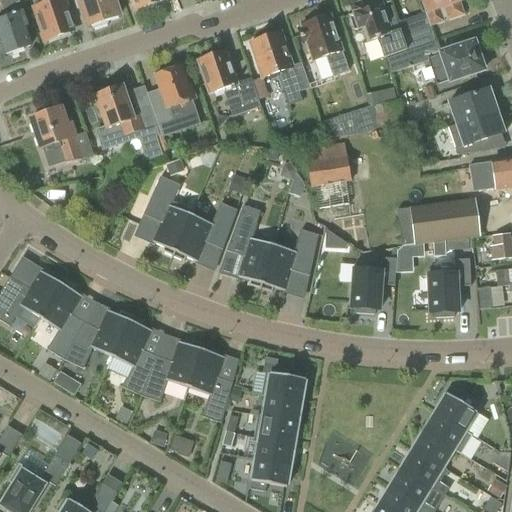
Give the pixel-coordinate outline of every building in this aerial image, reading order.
[(24,28),(27,27),(22,13),(19,14),(15,5),(22,2),(21,0),(0,0),(0,5),(5,19),(0,20),(0,39),(6,56),(10,55),(11,58),(20,55),(19,52),(31,48),(24,28)] [(33,0),(44,31),(41,32),(45,43),(49,41),(50,44),(62,40),(61,37),(73,33),(66,14),(69,13),(64,0),(33,0)] [(120,17),(114,0),(78,0),(88,28),(94,26),(99,28),(104,26),(106,22),(120,17)] [(130,0),(134,12),(141,10),(145,12),(151,10),(153,6),(167,1),(166,0),(130,0)] [(422,0),(424,2),(419,4),(423,15),(427,13),(432,27),(444,23),(439,10),(444,8),(449,21),(464,16),(459,3),(460,2),(459,0),(422,0)] [(400,32),(391,36),(381,7),(368,11),(365,3),(351,8),(354,16),(349,18),(354,33),(363,30),(368,44),(375,42),(382,60),(407,51),(402,36),(400,32)] [(302,28),(303,30),(298,31),(303,46),(307,44),(313,63),(327,58),(333,78),(348,73),(330,18),(316,23),(311,21),(306,23),(304,27),(302,28)] [(402,36),(407,51),(426,45),(421,29),(402,36)] [(255,40),(253,44),(251,45),(263,80),(277,75),(288,107),(302,102),(299,94),(310,90),(301,64),(291,67),(280,35),(264,40),(263,37),(255,40)] [(474,44),(428,60),(437,86),(450,82),(450,83),(483,73),(480,64),(484,62),(480,50),(476,51),(474,44)] [(385,60),(390,75),(411,68),(406,53),(385,60)] [(223,92),(231,118),(260,108),(250,79),(234,84),(224,54),(214,58),(211,55),(201,59),(202,62),(199,63),(211,96),(223,92)] [(144,88),(143,88),(159,136),(161,136),(158,127),(172,122),(168,111),(178,108),(186,130),(200,125),(197,118),(201,116),(191,87),(188,89),(181,69),(171,73),(167,71),(160,74),(157,77),(156,78),(161,92),(147,97),(144,88)] [(159,136),(143,88),(129,93),(135,111),(130,113),(122,89),(96,98),(106,127),(95,131),(102,152),(138,140),(146,163),(162,157),(155,137),(159,136)] [(370,95),(373,107),(395,102),(392,90),(370,95)] [(448,128),(449,130),(497,113),(490,91),(449,105),(455,126),(448,128)] [(373,107),(372,107),(380,131),(403,124),(398,104),(374,110),(373,107)] [(380,131),(372,107),(359,111),(359,112),(339,119),(344,137),(348,138),(358,135),(358,136),(379,129),(379,131),(380,131)] [(45,113),(36,117),(36,119),(31,121),(41,151),(53,147),(55,153),(61,151),(66,165),(95,160),(87,136),(75,140),(71,126),(67,128),(61,111),(46,116),(45,113)] [(497,113),(449,130),(458,158),(492,152),(488,140),(504,135),(497,113)] [(343,144),(306,151),(312,187),(308,188),(314,223),(353,217),(348,182),(349,182),(343,144)] [(471,184),(493,180),(495,192),(511,189),(511,160),(491,164),(491,163),(468,167),(468,168),(469,176),(471,184)] [(280,178),(292,182),(295,172),(290,164),(287,166),(283,165),(280,178)] [(292,182),(288,195),(301,198),(304,187),(295,172),(292,182)] [(228,191),(244,196),(249,182),(233,176),(228,191)] [(161,254),(173,259),(194,212),(192,212),(192,213),(173,204),(180,188),(160,179),(143,217),(161,225),(153,245),(163,250),(161,254)] [(396,211),(401,248),(423,246),(479,238),(475,201),(396,211)] [(194,212),(173,259),(184,264),(186,260),(197,264),(205,246),(222,252),(237,213),(220,206),(211,226),(191,218),(194,212)] [(248,288),(260,291),(273,247),(272,246),(272,248),(252,242),(260,214),(243,208),(226,254),(244,260),(238,280),(250,283),(248,288)] [(344,242),(326,230),(325,241),(344,242)] [(273,247),(260,291),(272,295),(273,290),(284,294),(291,273),(309,279),(321,239),(300,232),(294,254),(273,248),(274,247),(273,247)] [(509,235),(492,237),(493,247),(489,248),(491,262),(511,259),(511,258),(511,251),(511,250),(511,240),(510,241),(509,235)] [(401,248),(397,252),(396,261),(395,275),(412,274),(412,259),(423,259),(423,246),(401,248)] [(354,266),(353,271),(351,310),(355,310),(355,315),(374,316),(375,312),(379,312),(381,287),(394,288),(396,261),(381,260),(381,268),(354,266)] [(458,314),(457,289),(470,288),(469,261),(454,262),(454,270),(428,271),(428,276),(430,315),(434,315),(434,320),(454,319),(454,314),(458,314)] [(511,293),(511,280),(509,281),(508,271),(495,273),(497,288),(509,287),(510,293),(511,293)] [(0,295),(0,323),(9,329),(15,319),(33,330),(39,321),(40,321),(64,281),(63,282),(53,276),(51,280),(44,276),(41,274),(29,292),(9,280),(0,295)] [(64,281),(40,321),(59,333),(47,352),(62,362),(84,326),(71,317),(82,299),(72,293),(74,289),(64,283),(65,282),(64,281)] [(491,309),(490,290),(477,291),(479,310),(491,309)] [(111,361),(112,361),(132,318),(131,317),(131,318),(120,314),(118,318),(107,313),(98,332),(84,326),(62,362),(64,363),(83,371),(92,351),(112,360),(111,361)] [(123,390),(141,399),(157,360),(142,353),(151,333),(140,328),(143,324),(132,319),(133,318),(132,318),(112,361),(113,361),(113,360),(132,369),(123,390)] [(187,392),(188,392),(203,348),(191,344),(190,348),(178,345),(171,365),(157,360),(141,399),(160,405),(167,383),(187,390),(187,392)] [(203,348),(188,392),(189,391),(209,398),(201,419),(221,426),(234,386),(217,381),(224,360),(213,356),(215,352),(203,348)] [(265,375),(261,397),(301,404),(306,374),(270,368),(269,375),(265,375)] [(53,384),(73,397),(80,386),(59,373),(53,384)] [(450,390),(434,416),(465,434),(476,415),(473,413),(477,406),(450,390)] [(258,417),(258,418),(297,425),(301,404),(261,397),(261,398),(266,398),(263,418),(258,417)] [(120,408),(114,420),(127,426),(133,414),(120,408)] [(434,416),(423,434),(453,453),(465,434),(434,416)] [(229,417),(225,433),(233,435),(238,420),(229,417)] [(258,418),(254,439),(294,446),(297,425),(258,418)] [(0,454),(8,459),(22,437),(7,428),(0,440),(0,454)] [(166,436),(154,432),(150,444),(162,448),(166,436)] [(233,435),(225,433),(221,446),(230,449),(233,435)] [(423,434),(412,453),(446,474),(447,473),(443,471),(453,453),(423,434)] [(178,454),(177,456),(188,459),(193,444),(174,437),(169,451),(178,454)] [(476,438),(467,453),(476,459),(485,444),(476,438)] [(259,441),(255,461),(290,468),(294,446),(254,439),(254,440),(259,441)] [(412,453),(401,471),(435,492),(446,474),(412,453)] [(499,454),(492,465),(507,474),(509,455),(499,454)] [(0,505),(0,507),(7,511),(28,511),(47,483),(55,489),(69,467),(54,458),(41,479),(19,466),(8,484),(13,487),(1,506),(0,505)] [(290,468),(255,461),(250,491),(265,494),(266,486),(286,490),(290,468)] [(438,511),(446,499),(435,492),(401,471),(389,489),(424,510),(426,511),(438,511)] [(105,511),(116,495),(101,487),(88,508),(66,495),(55,511),(105,511)] [(426,511),(424,510),(389,489),(378,508),(384,511),(426,511)] [(499,511),(504,503),(492,497),(484,511),(499,511)]
